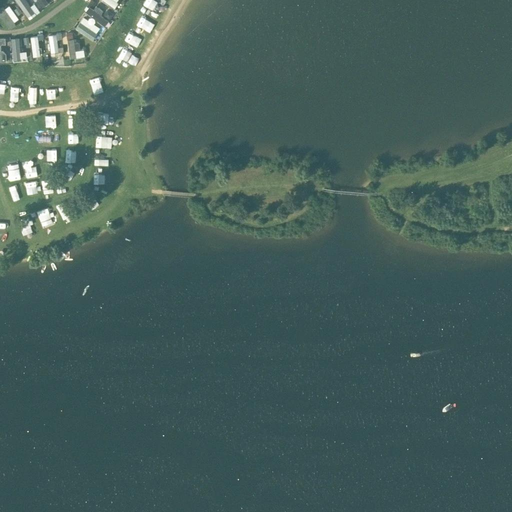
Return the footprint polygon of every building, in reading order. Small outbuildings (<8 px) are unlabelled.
[(0,14),(7,27),(19,20),(10,3),(0,8),(0,14)] [(84,15),(75,28),(93,39),(101,27),(84,15)] [(58,38),(63,38),(63,33),(50,33),(51,58),(64,57),(63,46),(58,46),(58,38)] [(27,61),(27,50),(21,51),(20,37),(12,37),(13,61),(27,61)] [(68,38),(69,57),(76,57),(76,63),(82,63),(82,56),(84,56),(84,48),(80,48),(79,42),(74,42),(73,38),(68,38)] [(30,97),(40,95),(39,85),(29,86),(30,97)] [(50,96),(60,97),(60,86),(51,85),(50,96)] [(108,144),(108,133),(99,133),(99,143),(108,144)] [(61,218),(72,215),(67,201),(57,204),(61,218)] [(48,212),(52,211),(51,206),(40,209),(42,218),(49,216),(48,212)]
